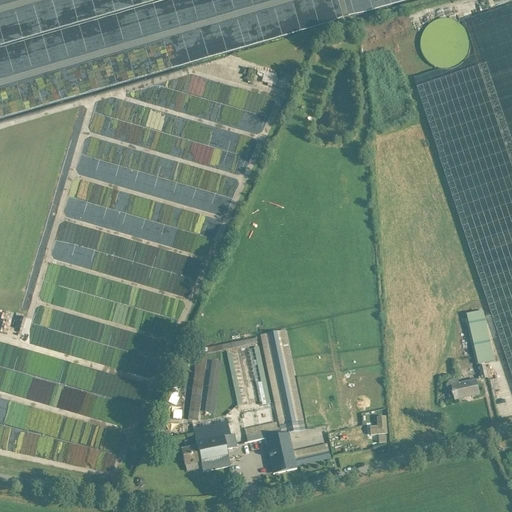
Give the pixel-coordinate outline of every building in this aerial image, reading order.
[(467,315),(479,366),(495,361),(484,312),(467,315)] [(284,330),(260,335),(282,435),(289,433),(305,430),(284,330)] [(485,366),(479,368),(482,380),(488,379),(485,366)] [(449,397),(453,396),(453,397),(454,397),(455,401),(480,395),(476,380),(459,384),(458,379),(446,382),(449,397)] [(370,435),(386,434),(385,418),(377,418),(378,427),(370,428),(370,435)] [(192,429),(195,443),(224,437),(227,450),(237,448),(234,435),(229,436),(226,422),(192,429)] [(296,469),(289,434),(289,433),(282,435),(265,438),(273,474),(296,469)] [(224,437),(195,443),(196,448),(182,451),(185,466),(200,463),(202,473),(230,467),(227,450),(224,437)] [(136,481),(136,484),(138,487),(141,488),(144,486),(145,482),(143,479),(139,479),(136,481)]
